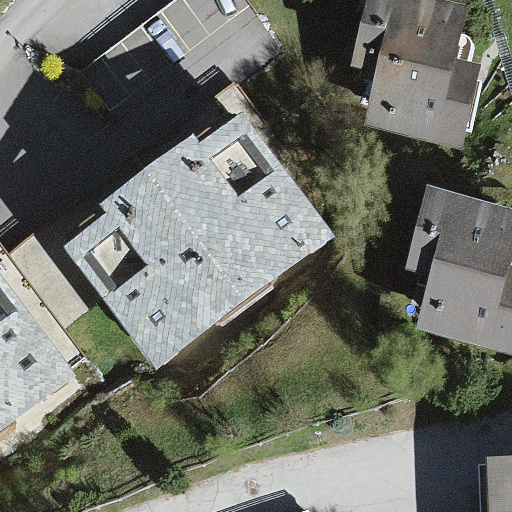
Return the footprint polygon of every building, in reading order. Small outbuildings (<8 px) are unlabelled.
[(475,14),(423,0),(371,0),(354,83),(378,92),(369,136),(465,160),(482,85),(484,76),(466,66),(467,56),(475,14)] [(236,123),(65,252),(158,387),(341,252),(236,123)] [(511,216),(428,203),(406,286),(434,293),(419,347),(511,370),(511,216)] [(0,283),(0,458),(89,400),(0,283)] [(511,511),(511,455),(485,456),(486,511),(511,511)]
